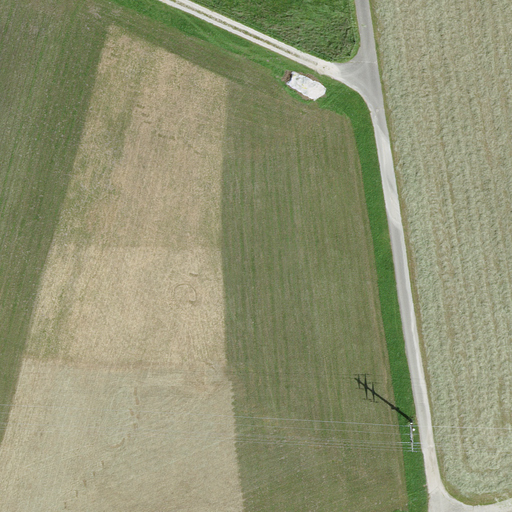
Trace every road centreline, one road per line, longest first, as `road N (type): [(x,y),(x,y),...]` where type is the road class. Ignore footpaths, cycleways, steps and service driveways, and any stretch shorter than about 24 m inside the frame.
road 1 (track): [(361,0),(439,511)]
road 2 (track): [(374,91),(166,0)]
